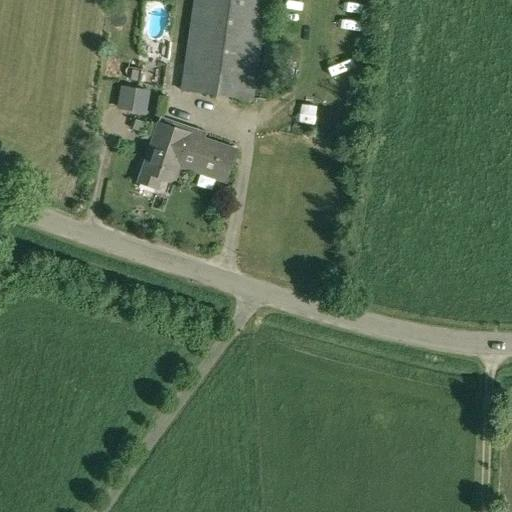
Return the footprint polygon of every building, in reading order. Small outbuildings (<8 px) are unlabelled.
[(193,0),(181,91),(217,96),(230,0),(193,0)] [(266,0),(230,0),(217,96),(252,101),(266,0)] [(346,51),(347,40),(331,40),(331,51),(346,51)] [(137,81),(139,71),(132,70),(130,80),(137,81)] [(167,95),(167,82),(149,81),(148,94),(167,95)] [(124,86),(120,109),(133,111),(137,88),(124,86)] [(133,129),(143,133),(147,123),(136,120),(133,129)] [(175,122),(173,128),(158,123),(137,184),(158,190),(162,178),(174,183),(180,167),(190,134),(193,135),(195,128),(175,122)] [(206,139),(193,135),(190,134),(180,167),(225,182),(236,149),(228,147),(231,140),(209,133),(206,139)] [(155,219),(164,217),(159,196),(126,205),(135,238),(158,231),(155,219)]
